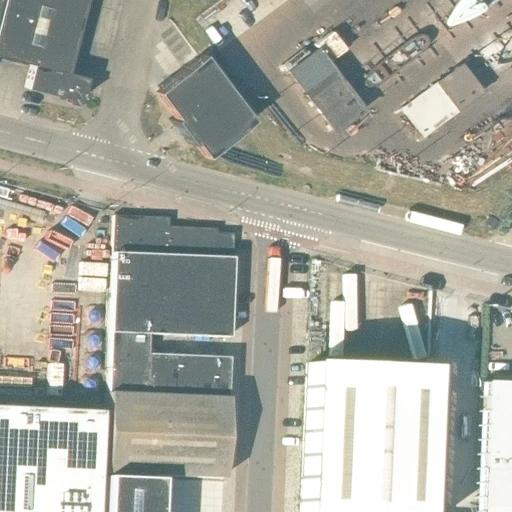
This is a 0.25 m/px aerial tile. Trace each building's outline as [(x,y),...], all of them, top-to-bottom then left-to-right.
[(0,0),(0,56),(29,64),(23,87),(64,98),(63,102),(71,104),(83,97),(85,89),(80,88),(83,77),(64,72),(82,0),(0,0)] [(313,50),(285,71),(330,130),(358,109),(349,97),(351,95),(347,89),(344,91),(313,50)] [(199,156),(207,150),(249,119),(199,53),(196,56),(150,91),(169,117),(167,119),(175,130),(186,143),(188,142),(199,156)] [(421,134),(454,109),(477,92),(469,82),(471,80),(467,74),(464,75),(457,66),(434,83),(401,108),(421,134)] [(110,216),(105,333),(225,338),(229,258),(225,258),(225,238),(209,237),(209,233),(160,231),(161,222),(136,221),(136,217),(110,216)] [(107,337),(104,394),(143,395),(144,355),(144,339),(107,337)] [(143,395),(223,398),(224,359),(144,355),(143,395)] [(298,511),(511,511),(511,383),(479,382),(478,391),(479,391),(476,461),(473,511),(419,511),(426,369),(305,364),(298,511)] [(223,398),(143,395),(104,394),(100,473),(169,476),(219,478),(223,398)] [(0,511),(89,511),(94,412),(0,407),(0,511)] [(151,511),(153,479),(99,477),(97,511),(151,511)]
